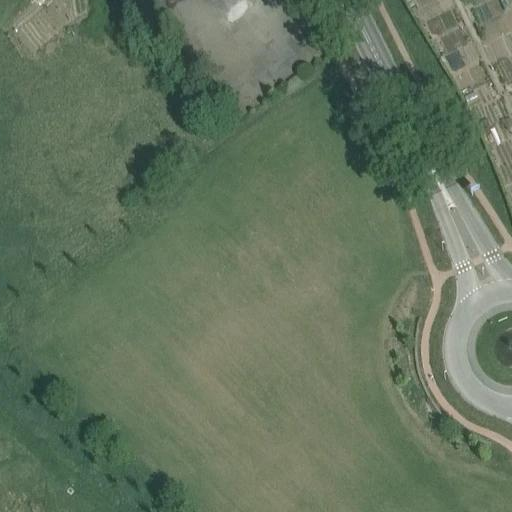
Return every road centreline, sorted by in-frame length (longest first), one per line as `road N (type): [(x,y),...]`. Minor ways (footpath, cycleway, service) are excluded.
road 1 (primary): [(490,291),(352,0)]
road 2 (primary): [(490,291),(456,321),(451,366),(479,403),(511,411)]
